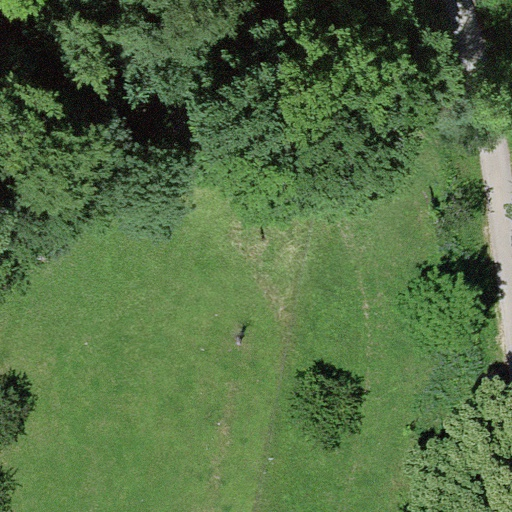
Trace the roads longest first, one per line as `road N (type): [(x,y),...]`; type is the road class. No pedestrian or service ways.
road 1 (track): [(511,233),(454,0)]
road 2 (track): [(135,191),(178,0)]
